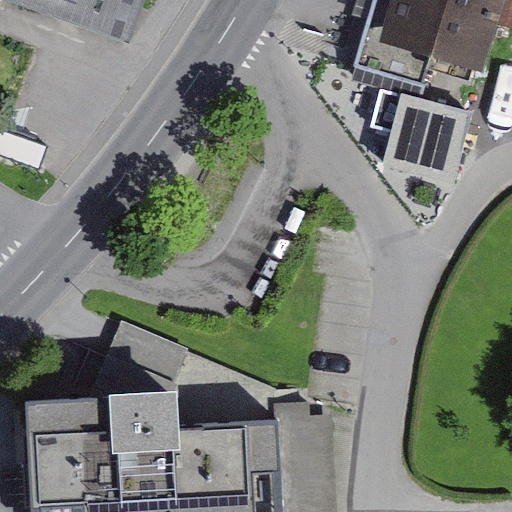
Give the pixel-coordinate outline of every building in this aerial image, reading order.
[(157,0),(42,0),(145,36),(157,0)] [(511,62),(511,0),(406,0),(393,43),(507,78),(511,62)] [(58,150),(11,131),(4,149),(51,169),(58,150)] [(199,347),(133,318),(104,385),(184,382),(199,347)] [(104,385),(39,389),(44,511),(265,511),(291,511),(287,413),(193,417),(191,381),(184,382),(104,385)] [(286,398),(287,413),(291,511),(349,511),(345,411),(321,412),(320,397),(286,398)]
